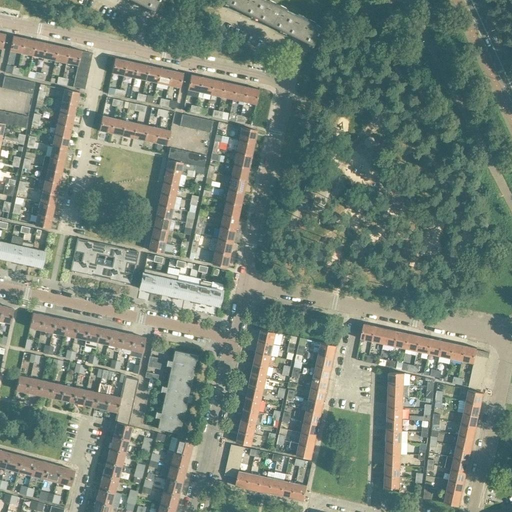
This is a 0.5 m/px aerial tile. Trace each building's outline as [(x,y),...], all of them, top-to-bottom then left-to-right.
[(135,0),(154,9),(153,11),(158,0),(135,0)] [(224,0),(223,3),(224,3),(225,1),(254,15),(253,17),(261,0),(224,0)] [(282,31),(291,12),(285,9),(285,7),(280,5),(279,4),(279,6),(274,4),(275,2),(270,0),(268,0),(268,1),(266,0),(261,0),(253,17),(254,15),(283,29),(282,31)] [(308,19),(308,20),(303,18),(304,16),(298,13),(297,15),(291,12),(282,31),(283,29),(311,43),(311,45),(320,26),(314,23),(314,21),(309,19),(308,19)] [(14,35),(13,35),(10,51),(21,53),(24,38),(13,36),(14,35)] [(21,53),(32,56),(36,40),(35,41),(24,38),(21,53)] [(36,40),(32,56),(44,58),(47,43),(36,41),(36,40)] [(58,46),(47,43),(44,58),(55,61),(58,45),(58,46)] [(59,45),(58,45),(55,61),(66,63),(70,48),(58,46),(59,45)] [(80,51),(70,48),(66,63),(77,66),(78,63),(79,57),(81,50),(80,51)] [(81,50),(79,57),(91,59),(92,53),(81,51),(81,50)] [(90,65),(91,59),(79,57),(78,63),(90,65)] [(114,64),(112,73),(112,72),(123,75),(126,61),(115,58),(116,57),(115,57),(114,64)] [(126,61),(123,75),(134,77),(138,62),(137,63),(126,61)] [(138,62),(134,77),(146,80),(149,66),(138,63),(138,62)] [(78,63),(77,66),(77,69),(89,71),(90,65),(78,63)] [(160,68),(149,66),(146,80),(157,82),(160,67),(160,68)] [(160,67),(157,82),(168,85),(171,71),(160,68),(161,67),(160,67)] [(87,77),(89,71),(77,69),(75,75),(87,77)] [(182,73),(171,71),(168,85),(179,87),(179,88),(180,88),(183,72),(182,72),(182,73)] [(199,91),(202,77),(191,75),(191,74),(187,90),(188,90),(188,89),(199,91)] [(75,75),(74,81),(86,83),(87,77),(75,75)] [(2,88),(8,89),(10,77),(4,76),(2,88)] [(8,89),(14,90),(16,79),(10,77),(8,89)] [(213,80),(202,77),(199,91),(210,94),(213,79),(213,80)] [(14,90),(20,92),(22,80),(16,79),(14,90)] [(214,79),(213,79),(210,94),(222,96),(225,82),(214,80),(214,79)] [(20,92),(26,93),(28,81),(22,80),(20,92)] [(34,83),(28,81),(26,93),(32,94),(34,83)] [(85,89),(86,83),(74,81),(73,87),(85,89)] [(236,85),(225,82),(222,96),(233,99),(236,84),(236,85)] [(236,85),(233,99),(238,100),(237,103),(244,105),(244,101),(247,87),(236,85)] [(244,101),(255,104),(255,105),(259,89),(258,89),(247,87),(244,101)] [(79,93),(80,92),(64,89),(61,100),(76,104),(79,93)] [(55,99),(52,110),(59,112),(74,115),(76,104),(61,100),(55,99)] [(4,111),(1,123),(4,124),(7,124),(10,112),(4,111)] [(16,114),(10,112),(7,124),(13,126),(16,114)] [(71,126),(74,115),(59,112),(57,123),(71,126)] [(13,126),(19,127),(22,115),(16,114),(13,126)] [(179,126),(186,127),(188,115),(182,114),(179,126)] [(28,116),(22,115),(19,127),(25,128),(28,116)] [(103,115),(102,115),(100,124),(99,131),(100,131),(100,130),(111,132),(114,118),(103,116),(103,115)] [(186,127),(192,128),(194,117),(188,115),(186,127)] [(200,118),(194,117),(192,128),(197,130),(200,118)] [(111,132),(122,135),(125,121),(114,118),(111,132)] [(197,130),(203,131),(206,119),(200,118),(197,130)] [(210,132),(212,121),(206,119),(203,131),(210,132)] [(125,121),(122,135),(133,137),(136,123),(125,121)] [(57,123),(54,134),(69,137),(71,126),(57,123)] [(133,137),(145,140),(148,126),(136,123),(133,137)] [(148,126),(145,140),(156,142),(159,128),(148,126)] [(242,127),(239,139),(254,143),(257,130),(242,127)] [(156,142),(166,144),(167,145),(167,146),(170,130),(159,128),(156,142)] [(54,134),(52,144),(52,146),(66,149),(67,144),(69,137),(54,134)] [(254,144),(254,143),(239,139),(238,144),(236,152),(251,155),(254,144)] [(64,160),(66,149),(52,146),(49,157),(64,160)] [(170,147),(167,160),(173,161),(176,149),(170,147)] [(176,149),(173,161),(179,162),(182,150),(176,149)] [(182,150),(179,162),(182,163),(185,163),(188,151),(182,150)] [(188,151),(185,163),(191,165),(194,153),(188,151)] [(249,168),(251,155),(236,152),(233,164),(249,168)] [(194,153),(191,165),(195,165),(196,166),(197,166),(200,154),(194,153)] [(218,155),(212,153),(210,159),(223,162),(224,156),(218,155)] [(200,154),(197,166),(203,167),(206,155),(200,154)] [(44,156),(42,167),(47,168),(61,171),(64,160),(49,157),(44,156)] [(168,160),(166,171),(180,174),(186,175),(187,176),(188,170),(193,171),(195,165),(191,165),(185,163),(182,163),(179,162),(173,161),(167,160),(168,160)] [(246,180),(249,168),(233,164),(231,177),(246,180)] [(193,171),(193,172),(196,173),(203,174),(205,168),(203,167),(197,166),(196,166),(195,165),(193,171)] [(42,167),(39,178),(45,180),(59,183),(61,171),(47,168),(42,167)] [(166,171),(163,182),(177,185),(180,174),(166,171)] [(243,192),(246,180),(231,177),(228,189),(243,192)] [(45,180),(42,191),(57,194),(59,183),(45,180)] [(163,182),(161,193),(175,197),(177,185),(163,182)] [(12,196),(14,185),(8,183),(5,183),(3,194),(12,196)] [(311,211),(318,187),(306,184),(299,207),(311,211)] [(240,205),(243,192),(228,189),(225,202),(240,205)] [(57,194),(42,191),(37,190),(35,201),(40,202),(54,205),(57,194)] [(161,193),(158,205),(172,208),(178,209),(181,198),(175,197),(161,193)] [(32,207),(31,212),(37,214),(52,217),(54,205),(40,202),(39,208),(32,207)] [(238,217),(240,205),(225,202),(223,214),(238,217)] [(158,205),(156,216),(170,219),(172,208),(158,205)] [(49,227),(52,217),(37,214),(35,224),(34,224),(34,225),(50,228),(49,227)] [(235,230),(238,217),(223,214),(220,226),(235,230)] [(153,227),(168,230),(170,219),(156,216),(153,227)] [(232,242),(235,230),(220,226),(217,239),(232,242)] [(153,227),(151,238),(170,243),(171,237),(166,236),(168,230),(153,227)] [(10,243),(7,260),(9,260),(13,261),(13,263),(17,264),(22,241),(23,239),(12,236),(11,243),(10,243)] [(93,242),(77,238),(74,251),(83,253),(81,262),(72,260),(70,270),(85,274),(93,242)] [(148,249),(148,250),(171,255),(173,243),(170,243),(151,238),(148,249)] [(232,242),(217,239),(213,238),(210,250),(215,251),(230,255),(232,242)] [(10,243),(0,241),(0,258),(7,260),(10,243)] [(22,263),(29,264),(32,248),(33,248),(34,244),(22,241),(17,264),(22,265),(22,263)] [(93,242),(85,274),(101,277),(103,265),(95,264),(96,258),(97,254),(105,256),(108,245),(93,242)] [(103,265),(101,277),(116,281),(123,248),(108,245),(105,256),(114,257),(113,261),(112,267),(103,265)] [(44,251),(33,248),(32,248),(29,264),(28,266),(33,267),(34,266),(40,267),(44,251)] [(138,252),(123,248),(116,281),(131,284),(134,273),(125,271),(127,262),(136,264),(138,252)] [(230,255),(215,251),(212,264),(227,267),(230,255)] [(139,289),(140,289),(146,290),(146,292),(150,293),(156,271),(144,268),(139,289)] [(156,292),(162,294),(167,273),(156,271),(150,293),(155,294),(156,292)] [(178,276),(167,273),(162,294),(169,295),(168,297),(173,298),(177,280),(178,276)] [(177,280),(173,298),(177,299),(178,297),(184,299),(189,276),(178,274),(178,276),(177,280)] [(189,276),(184,299),(191,300),(190,302),(195,303),(200,280),(200,279),(189,276)] [(200,280),(195,303),(200,304),(200,302),(206,304),(210,287),(211,282),(200,280)] [(206,304),(206,306),(211,307),(211,305),(218,306),(222,290),(221,290),(222,284),(211,281),(211,282),(210,287),(206,304)] [(14,309),(2,306),(0,316),(0,320),(10,323),(14,309)] [(40,330),(44,315),(32,313),(29,327),(40,330)] [(52,332),(55,318),(44,315),(40,330),(52,332)] [(52,332),(63,335),(66,320),(55,318),(52,332)] [(78,323),(66,320),(63,335),(74,337),(78,323)] [(89,325),(78,323),(74,337),(86,340),(89,325)] [(372,341),(375,326),(364,324),(365,323),(364,323),(361,339),(361,338),(372,341)] [(86,340),(84,345),(96,348),(97,342),(100,328),(89,325),(86,340)] [(383,343),(386,329),(375,326),(372,341),(383,343)] [(111,330),(100,328),(97,342),(108,345),(111,330)] [(261,330),(259,341),(273,344),(276,333),(277,333),(261,329),(261,330)] [(395,346),(398,331),(386,329),(383,343),(395,346)] [(123,333),(111,330),(108,345),(114,346),(113,350),(119,351),(120,347),(123,333)] [(406,348),(409,334),(398,331),(395,346),(406,348)] [(123,333),(120,347),(119,351),(130,353),(134,335),(123,333)] [(417,351),(420,336),(409,334),(406,348),(417,351)] [(134,335),(131,349),(142,352),(144,342),(145,337),(134,335)] [(428,353),(432,339),(420,336),(417,351),(428,353)] [(440,356),(443,341),(432,339),(428,353),(440,356)] [(259,341),(257,352),(271,355),(273,344),(259,341)] [(451,358),(454,344),(443,341),(440,356),(451,358)] [(319,354),(333,357),(336,346),(337,346),(321,342),(321,343),(319,354)] [(462,361),(466,346),(454,344),(451,358),(462,361)] [(164,348),(152,345),(151,351),(163,353),(164,348)] [(474,364),(474,362),(475,356),(477,350),(477,348),(476,348),(466,346),(462,361),(474,364)] [(303,355),(304,350),(298,349),(295,360),(302,362),(303,355)] [(169,376),(191,381),(196,355),(174,350),(172,361),(168,360),(167,360),(166,365),(171,366),(169,376)] [(488,359),(489,353),(477,350),(475,356),(488,359)] [(257,352),(254,363),(268,366),(271,355),(257,352)] [(317,365),(331,368),(333,357),(319,354),(317,365)] [(149,356),(147,366),(160,369),(162,359),(149,356)] [(488,359),(475,356),(474,362),(487,365),(488,359)] [(485,371),(487,365),(474,362),(474,364),(473,368),(485,371)] [(254,363),(252,375),(266,378),(268,366),(254,363)] [(314,376),(328,379),(331,368),(317,365),(314,376)] [(484,377),(485,371),(473,368),(472,374),(484,377)] [(145,377),(155,379),(157,380),(158,374),(146,372),(145,377)] [(405,373),(388,372),(388,373),(389,373),(389,384),(404,384),(405,373)] [(483,383),(484,377),(472,374),(470,380),(483,383)] [(19,375),(16,390),(27,392),(30,378),(19,375)] [(125,375),(124,382),(123,383),(137,386),(138,379),(125,376),(125,375)] [(252,375),(249,386),(263,389),(266,378),(252,375)] [(163,402),(185,407),(191,381),(169,376),(166,387),(162,386),(162,385),(161,385),(160,391),(161,391),(165,392),(163,402)] [(312,388),(326,391),(328,379),(314,376),(312,388)] [(27,392),(38,394),(41,380),(30,378),(27,392)] [(41,380),(38,394),(49,397),(53,382),(41,380)] [(481,389),(483,383),(470,380),(469,387),(481,389)] [(49,397),(61,399),(64,385),(53,382),(49,397)] [(135,392),(137,386),(123,383),(122,389),(135,392)] [(98,392),(94,407),(106,409),(109,395),(111,386),(99,384),(98,392)] [(404,384),(389,384),(388,395),(404,396),(404,384)] [(64,385),(61,399),(72,402),(75,387),(64,385)] [(249,386),(247,397),(261,400),(262,395),(266,396),(268,390),(263,389),(249,386)] [(72,402),(83,404),(86,390),(75,387),(72,402)] [(309,399),(323,402),(326,391),(312,388),(309,399)] [(134,399),(135,392),(122,389),(121,396),(134,399)] [(466,401),(481,404),(483,393),(484,393),(468,389),(466,401)] [(86,390),(83,404),(94,407),(98,392),(86,390)] [(109,395),(106,409),(117,412),(118,409),(119,402),(120,397),(109,395)] [(404,396),(388,395),(388,407),(403,408),(404,396)] [(121,396),(120,397),(119,402),(132,405),(134,399),(121,396)] [(247,397),(244,408),(258,412),(261,400),(247,397)] [(307,410),(321,413),(323,402),(309,399),(307,410)] [(478,415),(481,404),(466,401),(463,412),(478,415)] [(132,405),(119,402),(118,409),(131,412),(132,405)] [(157,428),(179,433),(185,407),(163,402),(161,412),(156,412),(156,411),(154,417),(155,417),(160,417),(157,428)] [(403,408),(388,407),(387,419),(402,419),(403,408)] [(244,408),(242,420),(256,423),(258,412),(244,408)] [(131,412),(118,409),(117,412),(116,415),(130,418),(131,412)] [(304,421),(318,425),(321,413),(307,410),(304,421)] [(476,427),(478,415),(463,412),(461,423),(476,427)] [(117,422),(128,425),(130,418),(116,415),(115,422),(117,422)] [(402,419),(387,419),(387,430),(402,431),(402,419)] [(256,423),(242,420),(239,431),(254,434),(256,423)] [(302,433),(316,436),(318,425),(304,421),(302,433)] [(117,422),(113,435),(129,439),(132,426),(128,425),(117,422)] [(473,438),(476,427),(461,423),(459,435),(473,438)] [(402,431),(387,430),(386,442),(401,442),(402,431)] [(254,434),(239,431),(237,442),(236,442),(252,446),(252,445),(251,445),(254,434)] [(163,441),(165,435),(157,433),(156,439),(163,441)] [(299,444),(314,447),(316,436),(302,433),(299,444)] [(129,439),(113,435),(110,448),(125,453),(129,439)] [(471,449),(473,438),(459,435),(456,446),(471,449)] [(144,437),(142,443),(150,445),(151,439),(144,437)] [(174,451),(189,455),(193,442),(177,438),(174,451)] [(291,442),(290,448),(298,450),(297,455),(296,455),(312,459),(312,458),(311,458),(314,447),(299,444),(291,442)] [(401,442),(386,442),(386,453),(401,454),(401,442)] [(148,451),(150,445),(142,443),(141,449),(148,451)] [(244,447),(231,444),(230,450),(243,453),(244,447)] [(468,461),(471,449),(456,446),(454,457),(468,461)] [(110,448),(106,462),(122,466),(125,453),(110,448)] [(0,449),(0,466),(5,468),(9,452),(0,449)] [(230,450),(229,456),(242,459),(243,453),(230,450)] [(174,451),(170,464),(186,469),(189,455),(174,451)] [(22,456),(9,452),(5,468),(18,471),(22,456)] [(152,453),(150,459),(158,461),(159,455),(152,453)] [(401,454),(386,453),(386,465),(400,465),(401,454)] [(22,456),(18,471),(31,475),(35,459),(22,456)] [(242,459),(229,456),(227,462),(240,465),(242,459)] [(447,456),(445,467),(452,469),(466,472),(468,461),(454,457),(447,456)] [(48,463),(35,459),(31,475),(44,478),(48,463)] [(156,467),(158,461),(150,459),(149,465),(156,467)] [(118,479),(122,466),(106,462),(102,475),(118,479)] [(227,462),(226,469),(239,471),(240,466),(240,465),(227,462)] [(48,463),(44,478),(57,482),(62,466),(48,463)] [(137,463),(135,469),(143,471),(144,465),(137,463)] [(170,464),(167,478),(182,482),(186,469),(170,464)] [(400,465),(386,465),(385,476),(400,477),(400,465)] [(75,470),(62,466),(57,482),(71,485),(75,470)] [(141,478),(143,471),(135,469),(134,476),(141,478)] [(226,469),(225,475),(238,477),(239,471),(226,469)] [(463,483),(466,472),(451,469),(449,480),(463,483)] [(238,477),(236,486),(236,485),(247,488),(250,473),(239,471),(238,477)] [(270,492),(273,478),(274,473),(268,472),(267,477),(262,476),(259,490),(270,492)] [(250,473),(247,488),(259,490),(262,476),(250,473)] [(102,475),(99,488),(115,492),(118,479),(102,475)] [(400,477),(385,476),(385,487),(384,487),(384,488),(399,489),(400,489),(400,488),(399,488),(400,477)] [(163,491),(179,495),(182,482),(167,478),(163,491)] [(273,478),(270,492),(281,495),(284,481),(273,478)] [(145,479),(143,485),(151,487),(152,481),(145,479)] [(461,494),(463,483),(449,480),(447,491),(461,494)] [(281,495),(293,497),(296,483),(284,481),(281,495)] [(296,483),(293,497),(303,500),(304,501),(307,485),(296,483)] [(149,494),(151,487),(143,485),(142,492),(149,494)] [(20,493),(26,495),(28,487),(21,486),(20,493)] [(34,489),(28,487),(26,495),(32,496),(34,489)] [(111,505),(115,492),(99,488),(95,501),(111,505)] [(130,490),(128,496),(136,498),(137,492),(130,490)] [(175,508),(179,495),(163,491),(160,504),(175,508)] [(459,505),(461,494),(447,491),(444,502),(444,503),(459,506),(459,505)] [(48,493),(46,500),(52,502),(54,494),(48,493)] [(3,501),(10,503),(12,495),(5,494),(3,501)] [(18,497),(12,495),(10,503),(16,504),(18,497)] [(134,504),(136,498),(128,496),(127,502),(134,504)] [(30,508),(36,510),(38,502),(32,501),(30,508)] [(95,501),(92,511),(115,511),(117,507),(111,505),(95,501)] [(44,504),(38,502),(36,510),(42,511),(44,504)]
